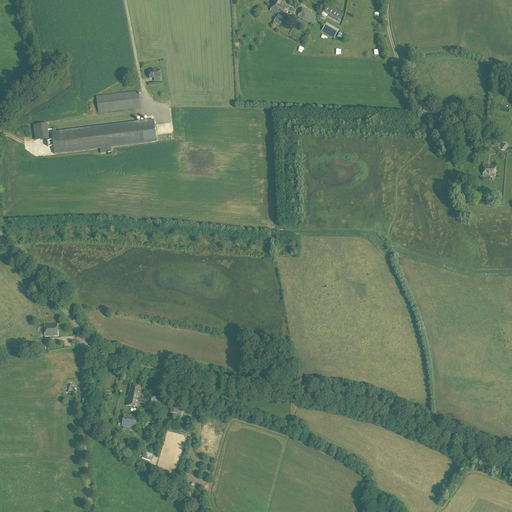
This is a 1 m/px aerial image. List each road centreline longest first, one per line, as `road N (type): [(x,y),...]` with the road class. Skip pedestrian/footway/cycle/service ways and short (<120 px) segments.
road 1 (unclassified): [(92,511),(80,334),(0,234)]
road 2 (track): [(431,426),(353,398),(163,370)]
road 3 (track): [(431,111),(462,207),(505,208)]
road 4 (track): [(388,0),(402,70),(431,111)]
